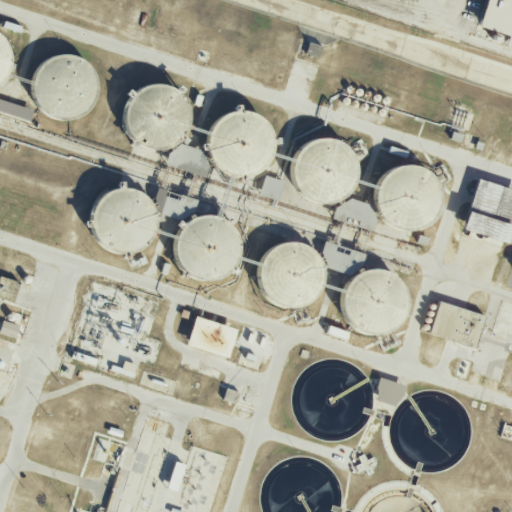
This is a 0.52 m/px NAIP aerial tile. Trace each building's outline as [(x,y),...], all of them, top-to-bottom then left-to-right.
[(511,0),(486,0),(478,28),(506,36),(503,47),(511,49),(511,0)] [(95,88),(93,62),(69,54),(40,56),(32,81),(34,110),(61,119),(85,117),(95,88)] [(0,113),(30,119),(32,107),(0,101),(0,113)] [(297,204),(344,198),(343,186),(355,185),(349,136),(290,144),(297,204)] [(257,195),(277,200),(283,181),(263,175),(257,195)] [(462,229),(508,241),(511,224),(511,188),(476,179),(462,229)] [(370,229),(376,207),(337,197),(331,219),(370,229)] [(0,298),(13,302),(18,281),(0,277),(0,298)] [(484,315),(437,301),(427,334),(474,348),(484,315)] [(235,327),(193,317),(186,346),(229,356),(235,327)] [(0,334),(14,338),(18,325),(2,321),(0,327),(0,334)] [(372,399),(396,407),(403,386),(379,377),(372,399)] [(222,399),(235,403),(238,392),(225,389),(222,399)] [(165,489),(176,492),(184,465),(173,462),(165,489)]
